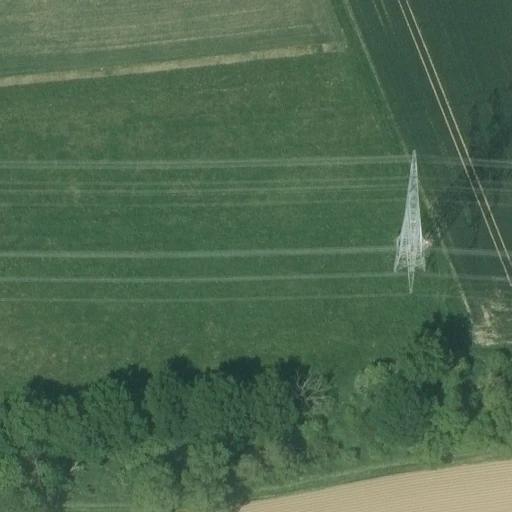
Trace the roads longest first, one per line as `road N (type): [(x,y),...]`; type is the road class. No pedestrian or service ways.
road 1 (track): [(0,511),(195,503),(511,446)]
road 2 (track): [(511,352),(475,351),(341,0)]
